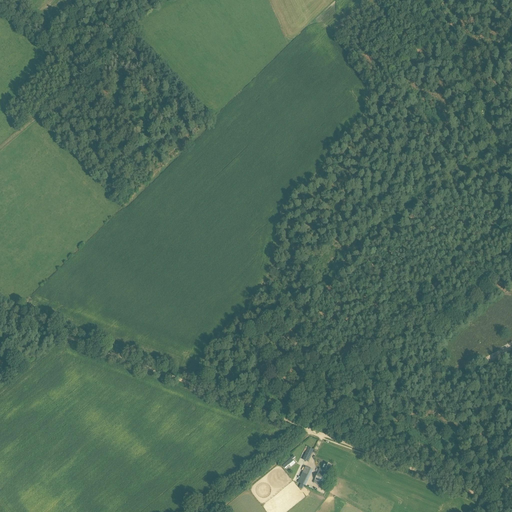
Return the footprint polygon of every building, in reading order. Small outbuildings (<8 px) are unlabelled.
[(2,357),(8,362),(13,356),(7,351),(2,357)] [(308,462),(313,450),(308,448),(303,460),(308,462)] [(285,469),(293,461),(291,458),(282,465),(285,469)] [(327,475),(331,466),(325,463),(322,470),(319,468),(313,483),(319,486),(324,474),(327,475)] [(305,486),(313,470),(305,466),(298,483),(305,486)]
